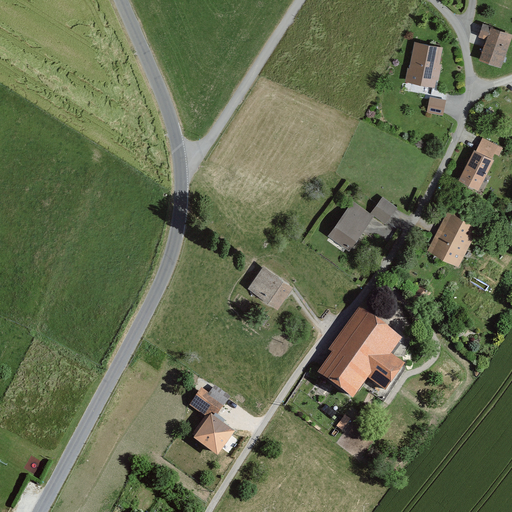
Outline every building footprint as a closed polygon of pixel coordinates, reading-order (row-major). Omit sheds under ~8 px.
[(491,25),(480,55),(500,63),(511,32),(491,25)] [(443,44),(413,39),(407,78),(436,83),(443,44)] [(447,99),(430,96),(428,112),(444,116),(447,99)] [(474,147),(459,175),(478,185),(493,157),(474,147)] [(353,200),(330,232),(352,247),(374,216),(385,224),(397,207),(383,197),(371,214),(353,200)] [(448,207),(427,247),(458,263),(479,223),(448,207)] [(264,263),(248,285),(277,307),(293,284),(264,263)] [(360,306),(314,370),(353,398),(369,376),(385,387),(403,363),(391,354),(403,337),(360,306)] [(207,416),(192,437),(218,456),(236,432),(216,418),(225,405),(202,388),(190,404),(207,416)]
